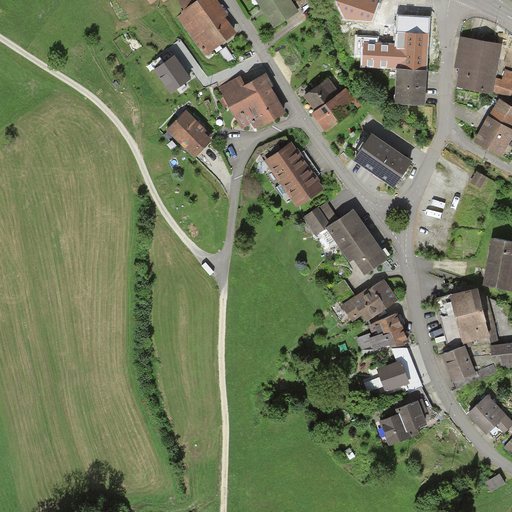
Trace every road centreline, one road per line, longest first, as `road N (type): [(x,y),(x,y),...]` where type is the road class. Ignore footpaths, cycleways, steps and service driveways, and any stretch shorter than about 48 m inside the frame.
road 1 (track): [(223,275),(162,212),(125,134),(99,104),(0,39)]
road 2 (residential): [(404,248),(438,386),(488,450),(511,465)]
road 3 (residential): [(368,206),(226,0)]
road 4 (track): [(223,291),(222,511)]
road 5 (residential): [(446,0),(441,132)]
